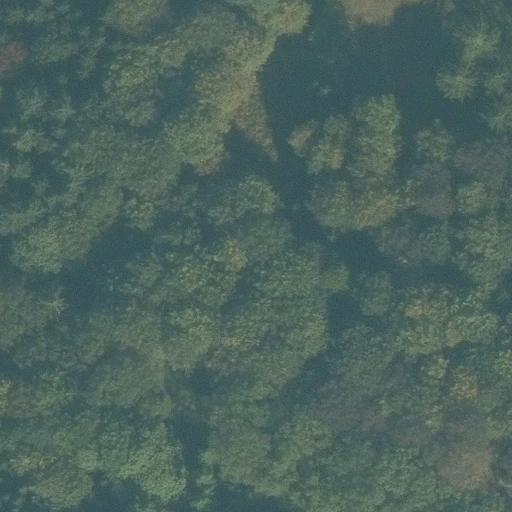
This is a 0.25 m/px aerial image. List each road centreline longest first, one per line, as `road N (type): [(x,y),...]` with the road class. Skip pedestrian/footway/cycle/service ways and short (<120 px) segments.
road 1 (unclassified): [(441,511),(0,334)]
road 2 (unclassified): [(511,152),(207,0)]
